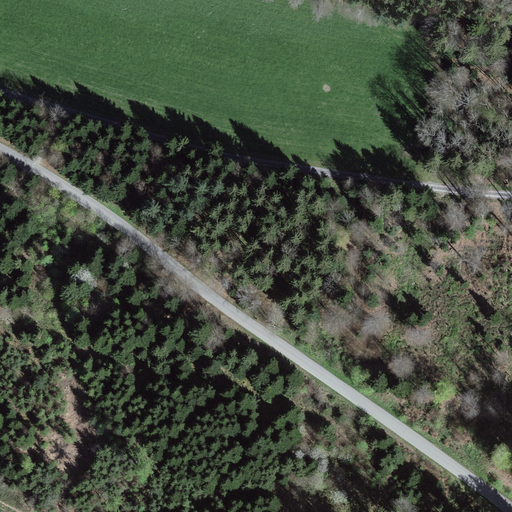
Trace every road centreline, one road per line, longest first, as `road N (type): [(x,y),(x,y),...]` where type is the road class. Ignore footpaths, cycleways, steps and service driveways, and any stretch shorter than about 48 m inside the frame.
road 1 (unclassified): [(0,151),(114,220),(511,508)]
road 2 (track): [(0,93),(329,174),(511,194)]
